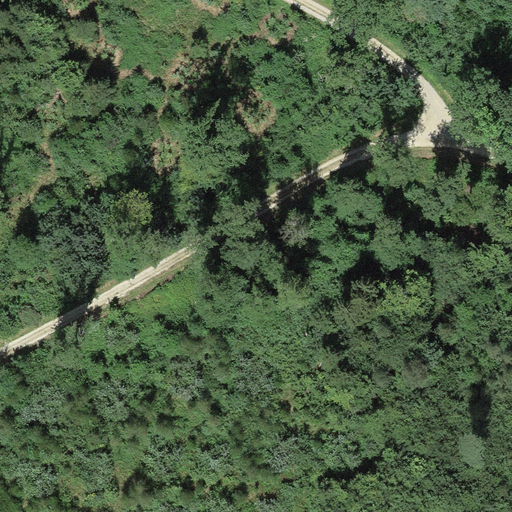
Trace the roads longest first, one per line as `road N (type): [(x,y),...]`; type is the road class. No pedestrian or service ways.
road 1 (track): [(0,342),(380,148),(452,144),(511,158)]
road 2 (track): [(452,144),(425,101),(353,35),(292,0)]
